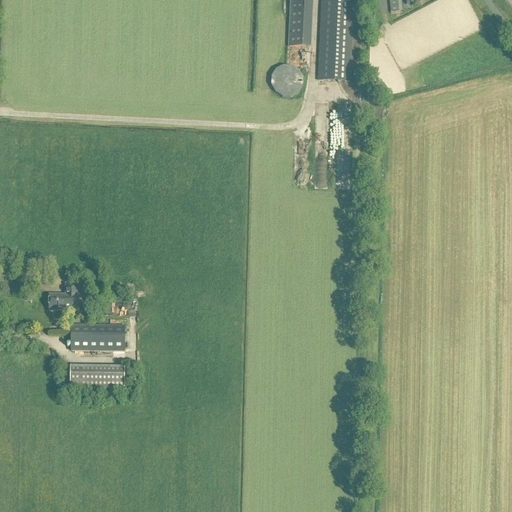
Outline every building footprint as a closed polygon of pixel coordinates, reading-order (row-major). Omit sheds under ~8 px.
[(290,0),(289,49),(308,49),(310,0),(290,0)] [(353,0),(321,0),(318,83),(350,84),(353,0)] [(404,0),(393,0),(393,12),(406,12),(405,0),(404,0)] [(282,69),(278,71),(275,74),(272,79),(272,84),(272,88),(275,93),(278,96),(282,98),(287,99),(292,98),(296,96),(300,93),(302,88),(303,84),(302,79),(300,74),(296,71),(292,69),(287,68),(282,69)] [(50,296),(49,312),(79,313),(79,297),(78,297),(78,285),(66,285),(66,297),(50,296)] [(71,328),(71,353),(125,354),(125,328),(71,328)] [(70,395),(125,396),(125,370),(70,369),(70,395)]
